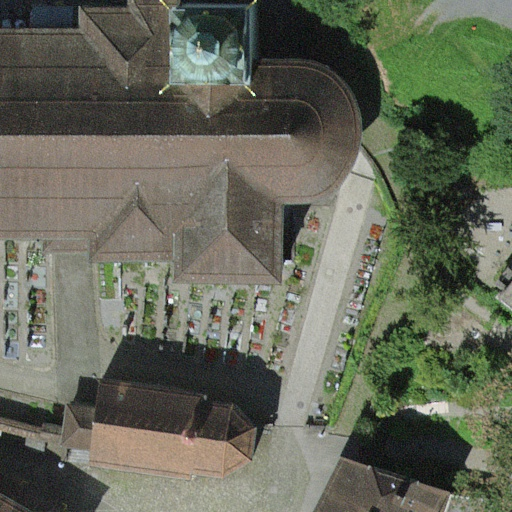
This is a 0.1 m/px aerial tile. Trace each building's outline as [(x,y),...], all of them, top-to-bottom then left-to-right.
[(92,34),(0,35),(0,226),(48,227),(49,247),(187,249),(185,275),(282,276),(282,194),(319,194),(334,186),(345,171),(353,157),(355,145),(356,140),(357,124),(354,106),(344,88),(333,77),(326,71),(296,65),(259,64),(259,4),(141,1),(142,14),(93,14),(92,34)] [(511,266),(498,284),(506,290),(501,296),(511,305),(511,266)] [(250,399),(102,383),(93,467),(237,470),(265,450),(268,421),(250,399)] [(436,511),(451,485),(351,452),(322,511),(436,511)] [(47,511),(0,484),(0,511),(47,511)]
